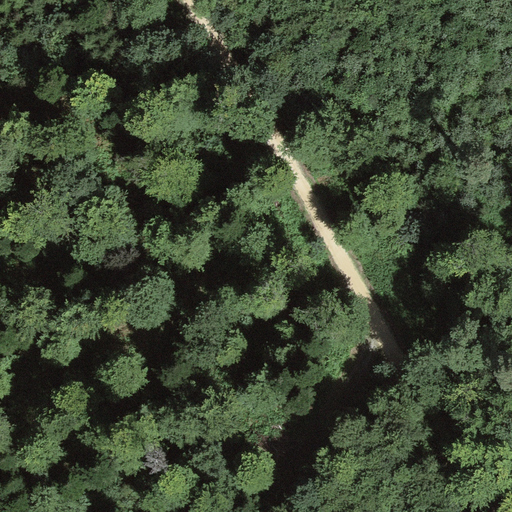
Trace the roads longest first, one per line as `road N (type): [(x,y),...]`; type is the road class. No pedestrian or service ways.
road 1 (track): [(189,0),(379,342),(508,511)]
road 2 (track): [(379,342),(264,511)]
